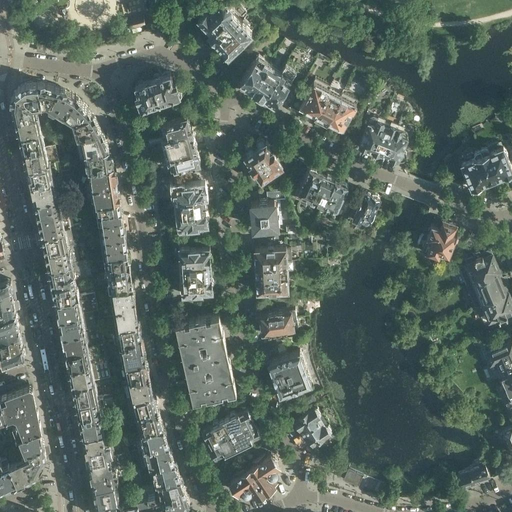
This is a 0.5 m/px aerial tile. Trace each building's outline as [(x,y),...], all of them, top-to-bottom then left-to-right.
[(209,30),(232,8),(235,6),(231,2),(228,0),(218,0),(215,3),(213,1),(206,7),(204,6),(199,11),(200,13),(198,14),(207,23),(205,25),(209,30)] [(218,42),(242,19),(232,8),(209,30),(208,31),(209,32),(209,34),(212,37),(214,37),(218,42)] [(133,19),(130,20),(131,26),(145,22),(143,17),(140,17),(139,16),(133,18),(133,19)] [(228,53),(248,34),(248,33),(252,29),(242,19),(218,42),(223,47),(222,49),(225,52),(227,52),(228,53)] [(46,44),(38,43),(37,50),(44,51),(46,44)] [(252,86),(270,60),(259,53),(256,57),(241,78),(252,86)] [(289,79),(299,64),(289,57),(281,68),(264,94),(275,101),(290,80),(289,79)] [(264,94),(281,68),(270,60),(252,86),(264,94)] [(182,89),(181,85),(178,83),(174,72),(171,73),(170,71),(169,71),(168,71),(167,71),(166,71),(164,72),(163,72),(163,73),(159,75),(158,74),(157,73),(156,73),(155,73),(154,73),(154,74),(153,75),(153,76),(153,77),(161,100),(179,93),(181,92),(182,89)] [(314,115),(329,86),(331,84),(315,76),(309,88),(306,86),(298,101),(301,103),(301,104),(299,107),(314,114),(314,115)] [(161,100),(153,77),(143,80),(142,80),(141,80),(139,80),(138,81),(137,82),(136,82),(135,83),(136,85),(134,86),(138,97),(136,100),(137,104),(141,106),(143,105),(143,106),(161,100)] [(43,102),(39,81),(36,81),(34,81),(32,81),(30,81),(29,81),(27,82),(25,83),(23,84),(21,85),(20,86),(18,87),(17,88),(15,90),(34,104),(43,102)] [(51,104),(61,86),(58,85),(52,83),(49,83),(47,82),(44,82),(42,81),(39,81),(43,102),(47,101),(51,104)] [(290,101),(299,88),(291,82),(282,96),(290,101)] [(65,113),(77,96),(74,94),(72,92),(70,91),(68,89),(65,88),(61,86),(51,104),(59,109),(57,111),(64,115),(65,113)] [(326,121),(341,93),(329,86),(314,115),(326,121)] [(36,114),(34,104),(15,90),(14,91),(13,93),(13,94),(12,96),(12,98),(12,99),(13,104),(16,118),(36,114)] [(344,126),(358,98),(343,90),(341,93),(326,121),(327,121),(342,129),(343,126),(344,126)] [(80,98),(77,96),(65,113),(74,119),(93,113),(91,111),(90,109),(87,105),(86,104),(82,100),(80,98)] [(191,126),(188,112),(176,115),(176,116),(163,120),(159,121),(161,129),(162,134),(191,126)] [(100,125),(98,121),(96,117),(93,113),(74,119),(76,126),(74,127),(76,135),(77,135),(82,134),(102,129),(102,128),(100,125)] [(38,125),(36,114),(16,118),(20,134),(39,130),(41,129),(40,124),(38,125)] [(372,150),(384,120),(385,117),(379,115),(377,118),(375,117),(374,117),(373,117),(372,117),(371,117),(371,118),(370,119),(369,120),(368,120),(359,144),(360,145),(361,146),(361,147),(362,147),(363,148),(364,148),(366,148),(367,148),(372,150)] [(385,155),(398,122),(392,120),(391,123),(384,120),(372,150),(373,150),(373,151),(374,152),(375,153),(376,153),(377,153),(379,153),(385,155)] [(403,149),(408,136),(408,135),(408,134),(408,133),(408,132),(408,131),(407,131),(406,130),(405,129),(403,128),(404,125),(398,122),(385,155),(390,157),(391,158),(392,159),(393,160),(394,160),(395,160),(396,160),(397,160),(398,160),(399,160),(400,160),(401,160),(402,160),(403,160),(404,160),(405,159),(405,158),(406,157),(407,156),(407,155),(407,154),(407,153),(406,152),(406,151),(405,150),(404,150),(404,149),(403,149)] [(197,145),(192,126),(191,126),(162,134),(168,153),(197,145)] [(104,132),(102,129),(82,134),(84,143),(82,143),(83,150),(87,150),(109,145),(108,142),(106,138),(105,135),(104,132)] [(42,140),(39,130),(20,134),(24,150),(43,145),(45,145),(44,140),(42,140)] [(277,156),(280,155),(274,146),(272,148),(266,140),(265,141),(263,138),(261,138),(256,141),(255,143),(256,144),(254,145),(272,172),(283,164),(277,156)] [(59,159),(55,143),(43,146),(43,145),(24,150),(27,166),(48,162),(49,161),(59,159)] [(113,158),(112,153),(110,153),(109,146),(109,145),(87,150),(88,156),(85,156),(86,163),(88,163),(88,167),(92,166),(113,162),(113,158)] [(201,159),(197,145),(168,153),(169,158),(171,166),(175,165),(189,162),(201,159)] [(272,172),(254,145),(253,146),(252,146),(250,145),(245,149),(245,151),(246,153),(245,154),(250,163),(248,164),(254,172),(256,171),(262,179),(272,172)] [(511,166),(508,156),(508,152),(506,149),(503,146),(503,145),(489,150),(488,148),(484,147),(480,149),(493,179),(505,174),(506,174),(507,174),(508,174),(509,174),(511,173),(511,172),(511,171),(511,166)] [(493,179),(480,149),(476,150),(474,154),(460,159),(461,163),(462,167),(463,170),(466,173),(472,188),(473,187),(475,187),(476,187),(477,187),(478,186),(479,186),(480,185),(481,184),(493,179)] [(53,177),(52,169),(49,170),(48,162),(27,166),(31,182),(53,177)] [(117,180),(116,170),(115,170),(114,162),(113,162),(92,166),(92,173),(90,173),(91,180),(92,179),(93,184),(117,180)] [(322,204),(335,176),(322,170),(323,170),(309,163),(295,194),(315,203),(316,201),(322,204)] [(337,205),(348,182),(335,176),(322,204),(321,206),(328,209),(331,202),(337,205)] [(59,194),(55,177),(53,177),(31,182),(35,199),(57,194),(59,194)] [(120,197),(119,189),(118,189),(117,180),(93,184),(94,188),(92,188),(93,195),(98,194),(99,201),(120,197)] [(205,195),(204,181),(183,183),(183,181),(173,182),(174,184),(173,184),(175,199),(205,195)] [(282,223),(280,197),(285,197),(283,189),(266,191),(267,197),(260,198),(260,199),(251,200),(253,226),(262,225),(262,226),(270,225),(270,224),(282,223)] [(376,207),(381,196),(380,196),(378,194),(375,192),(372,192),(366,189),(362,198),(358,205),(353,216),(366,223),(368,222),(370,218),(371,218),(372,216),(372,217),(376,209),(375,209),(376,207)] [(60,206),(57,194),(35,199),(38,216),(63,211),(62,206),(60,206)] [(207,209),(205,195),(175,199),(177,213),(207,209)] [(123,215),(120,197),(99,201),(94,202),(95,208),(97,208),(99,219),(123,215)] [(345,216),(352,201),(346,198),(339,213),(345,216)] [(209,223),(207,209),(177,213),(179,226),(179,228),(189,227),(188,225),(209,223)] [(65,228),(62,215),(64,215),(63,211),(38,216),(42,232),(65,228)] [(126,232),(123,215),(99,219),(97,219),(98,226),(101,225),(103,236),(126,232)] [(457,237),(458,234),(458,232),(457,232),(457,231),(453,230),(456,223),(452,222),(453,221),(447,219),(443,218),(440,225),(432,222),(431,225),(430,225),(429,226),(428,229),(428,231),(427,234),(425,234),(422,237),(420,242),(421,246),(420,246),(423,247),(422,247),(427,249),(438,254),(440,250),(448,254),(455,237),(456,238),(456,237),(457,237)] [(67,239),(65,228),(42,232),(46,249),(70,244),(69,239),(67,239)] [(300,237),(299,230),(285,231),(286,239),(300,237)] [(128,250),(126,232),(103,236),(101,236),(102,243),(104,243),(106,253),(107,253),(128,250)] [(471,247),(477,236),(472,233),(466,245),(471,247)] [(71,261),(68,249),(71,248),(70,244),(46,249),(49,265),(71,261)] [(211,259),(210,244),(190,246),(190,244),(179,244),(180,261),(211,259)] [(292,260),(291,245),(255,247),(256,262),(287,260),(292,260)] [(499,269),(492,252),(491,248),(481,252),(479,250),(474,252),(475,255),(474,255),(475,258),(468,261),(469,262),(463,265),(466,272),(463,274),(467,283),(499,269)] [(131,267),(128,250),(107,253),(108,261),(106,263),(107,270),(131,267)] [(90,267),(89,257),(82,258),(84,268),(90,267)] [(212,274),(211,259),(180,261),(182,276),(212,274)] [(288,274),(287,260),(256,262),(257,276),(288,274)] [(75,278),(73,269),(71,268),(73,267),(72,261),(71,261),(49,265),(53,282),(75,278)] [(133,283),(131,267),(107,270),(109,277),(111,279),(113,287),(133,283)] [(508,292),(505,284),(509,282),(507,276),(503,278),(499,269),(467,283),(476,305),(508,292)] [(213,289),(212,280),(212,274),(182,276),(183,293),(193,292),(193,290),(213,289)] [(288,288),(288,274),(257,276),(257,290),(288,288)] [(13,288),(11,279),(8,277),(2,279),(0,280),(0,292),(12,288),(13,288)] [(77,295),(75,288),(77,286),(75,278),(53,282),(56,299),(77,295)] [(135,296),(133,283),(113,287),(114,295),(111,296),(113,305),(136,302),(135,296)] [(0,315),(16,310),(12,288),(0,292),(0,315)] [(297,298),(296,291),(280,293),(280,300),(297,298)] [(511,314),(511,300),(508,292),(476,305),(480,315),(487,312),(491,323),(501,319),(502,322),(508,320),(507,317),(511,314)] [(80,311),(78,300),(88,298),(87,293),(77,295),(56,299),(59,316),(80,311)] [(139,320),(137,308),(136,302),(113,305),(115,315),(118,315),(119,324),(139,320)] [(297,316),(295,307),(292,307),(292,306),(259,311),(261,322),(297,316)] [(101,325),(98,308),(94,309),(80,311),(81,315),(94,313),(97,325),(101,325)] [(20,322),(18,316),(17,310),(16,310),(0,315),(0,328),(19,322),(20,322)] [(83,328),(81,315),(80,311),(59,316),(63,332),(83,328)] [(237,388),(229,353),(219,311),(200,315),(198,314),(196,314),(195,316),(176,321),(193,398),(212,393),(212,394),(214,395),(216,395),(217,392),(237,388)] [(298,325),(297,316),(261,322),(262,332),(295,327),(295,326),(298,325)] [(142,332),(139,320),(119,324),(120,332),(118,333),(120,342),(143,338),(142,332)] [(0,339),(21,333),(19,322),(0,328),(0,339)] [(108,359),(105,345),(101,325),(97,325),(83,328),(63,332),(69,366),(108,359)] [(23,343),(21,333),(0,339),(0,345),(1,351),(23,343)] [(511,338),(507,340),(505,334),(485,342),(488,348),(485,349),(490,361),(493,361),(499,377),(502,384),(505,383),(511,380),(511,338)] [(146,356),(144,344),(143,338),(120,342),(122,352),(124,352),(126,360),(146,356)] [(24,356),(26,353),(24,343),(23,343),(1,351),(4,364),(24,356)] [(312,380),(308,369),(307,369),(304,359),(300,348),(289,352),(289,351),(279,355),(280,355),(269,359),(273,370),(275,370),(279,379),(276,380),(280,391),(291,387),(292,388),(301,384),(312,380)] [(150,374),(146,356),(126,360),(128,368),(126,369),(128,378),(150,374)] [(92,372),(100,370),(102,377),(105,376),(111,375),(109,363),(108,359),(69,366),(73,382),(93,379),(92,372)] [(154,390),(150,375),(150,374),(128,378),(130,388),(132,387),(134,395),(154,390)] [(97,395),(93,379),(73,382),(76,399),(97,395)] [(511,380),(505,383),(505,384),(503,385),(510,402),(506,403),(509,411),(511,409),(511,380)] [(0,428),(38,414),(33,385),(29,384),(0,395),(7,417),(0,419),(0,428)] [(154,390),(134,395),(136,403),(134,403),(136,412),(159,407),(154,390)] [(119,409),(116,399),(115,391),(109,393),(97,395),(76,399),(80,416),(103,412),(102,407),(112,405),(113,410),(119,409)] [(308,405),(318,398),(315,394),(305,400),(308,405)] [(332,428),(328,423),(326,423),(319,413),(321,411),(318,406),(315,406),(314,405),(313,406),(308,409),(307,408),(295,415),(296,417),(295,418),(306,436),(309,434),(310,435),(310,437),(311,439),(312,440),(314,442),(324,436),(325,437),(325,436),(328,434),(329,434),(329,433),(329,432),(331,431),(330,430),(332,428)] [(163,424),(159,407),(136,412),(141,430),(163,424)] [(254,420),(253,418),(247,407),(238,411),(237,410),(236,411),(234,410),(231,412),(230,414),(224,417),(232,431),(254,420)] [(122,426),(120,416),(119,409),(113,410),(117,427),(122,426)] [(107,429),(104,412),(103,412),(80,416),(83,434),(107,429)] [(20,435),(41,426),(38,414),(0,428),(5,441),(20,435)] [(128,433),(125,415),(120,416),(122,426),(124,434),(128,433)] [(232,431),(224,417),(218,420),(216,419),(213,421),(213,423),(211,423),(211,424),(203,428),(207,437),(206,438),(208,443),(232,431)] [(261,433),(257,425),(254,420),(232,431),(239,446),(245,443),(247,443),(250,442),(251,440),(252,439),(252,438),(261,433)] [(511,423),(502,427),(504,429),(501,430),(500,434),(502,439),(505,440),(507,439),(511,449),(511,423)] [(169,441),(163,424),(141,430),(146,447),(169,441)] [(44,442),(41,426),(20,435),(26,450),(29,448),(44,442)] [(112,442),(111,434),(119,432),(121,440),(126,439),(124,434),(122,426),(117,427),(107,429),(83,434),(86,447),(112,442)] [(239,446),(232,431),(208,443),(215,457),(225,452),(226,452),(227,451),(229,452),(232,451),(233,449),(239,446)] [(133,450),(128,433),(124,434),(126,439),(129,451),(133,450)] [(129,451),(126,439),(121,440),(125,453),(130,452),(129,451)] [(175,458),(169,441),(146,447),(151,464),(152,464),(175,458)] [(43,461),(46,455),(47,454),(45,445),(44,442),(29,448),(31,453),(25,456),(33,474),(37,472),(40,468),(39,467),(42,462),(43,461)] [(108,451),(114,450),(112,442),(86,447),(88,459),(109,456),(108,451)] [(133,464),(130,452),(125,453),(129,465),(133,464)] [(278,474),(279,469),(277,466),(279,465),(277,462),(278,462),(277,461),(278,461),(278,460),(277,459),(277,458),(277,457),(276,456),(276,455),(275,454),(274,453),(273,453),(272,453),(272,452),(271,452),(268,455),(266,452),(253,461),(255,463),(251,466),(266,488),(273,483),(274,483),(274,482),(274,481),(274,480),(277,478),(275,476),(278,474)] [(33,474),(25,456),(10,463),(11,465),(18,481),(33,474)] [(118,467),(116,458),(110,459),(109,456),(88,459),(91,472),(118,467)] [(18,481),(11,465),(8,466),(7,468),(2,457),(0,457),(0,469),(7,486),(18,481)] [(490,474),(484,457),(478,459),(472,461),(473,464),(468,466),(469,467),(458,471),(459,477),(463,486),(480,480),(479,478),(490,474)] [(181,475),(175,458),(152,464),(156,481),(158,480),(181,475)] [(266,488),(251,466),(247,468),(246,466),(234,474),(236,476),(231,479),(231,480),(231,481),(231,482),(231,483),(232,484),(232,485),(233,486),(234,487),(234,488),(235,488),(237,489),(238,488),(240,491),(241,490),(243,493),(249,494),(251,492),(252,494),(255,492),(256,493),(257,493),(258,493),(259,493),(266,488)] [(113,481),(112,476),(119,474),(118,467),(91,472),(94,485),(113,481)] [(143,483),(138,467),(134,468),(137,476),(134,477),(136,485),(143,483)] [(359,484),(363,473),(349,467),(344,478),(359,484)] [(187,492),(183,482),(181,475),(158,480),(162,495),(165,497),(187,492)] [(117,497),(114,481),(113,481),(94,485),(97,503),(117,499),(117,497)] [(149,482),(143,483),(136,485),(137,490),(150,487),(149,482)] [(160,511),(157,496),(155,492),(138,496),(139,498),(141,511),(160,511)] [(166,511),(185,506),(189,497),(187,492),(165,497),(162,495),(157,496),(160,511),(166,511)] [(141,511),(139,498),(122,501),(122,503),(124,511),(141,511)] [(124,511),(122,503),(117,502),(117,499),(97,503),(98,509),(102,511),(124,511)]
